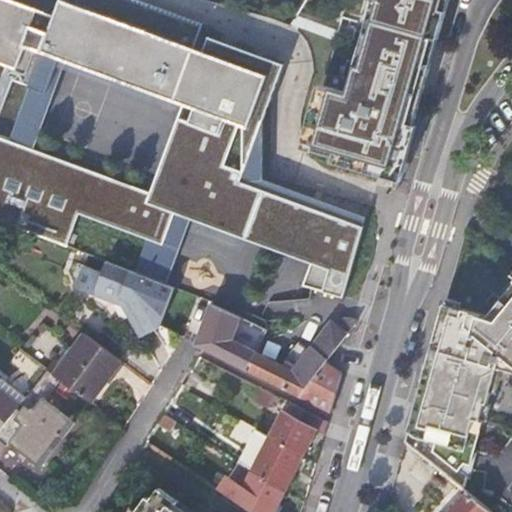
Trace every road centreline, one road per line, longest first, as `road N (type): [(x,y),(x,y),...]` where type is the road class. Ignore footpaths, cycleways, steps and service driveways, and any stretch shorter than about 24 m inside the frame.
road 1 (residential): [(483,0),(412,223),(335,511)]
road 2 (residential): [(350,511),(468,131),(511,67)]
road 3 (residential): [(186,344),(89,511)]
